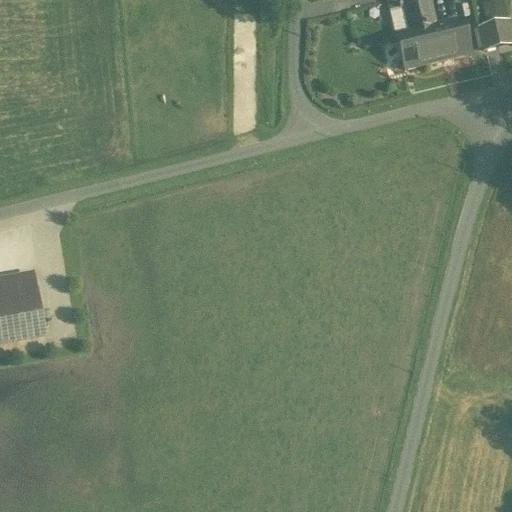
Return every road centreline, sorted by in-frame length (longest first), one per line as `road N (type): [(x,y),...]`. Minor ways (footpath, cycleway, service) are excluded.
road 1 (unclassified): [(393,511),(493,100)]
road 2 (unclassified): [(288,142),(0,203)]
road 3 (unclassified): [(493,100),(425,107),(288,142)]
road 4 (unclassified): [(288,142),(297,0)]
